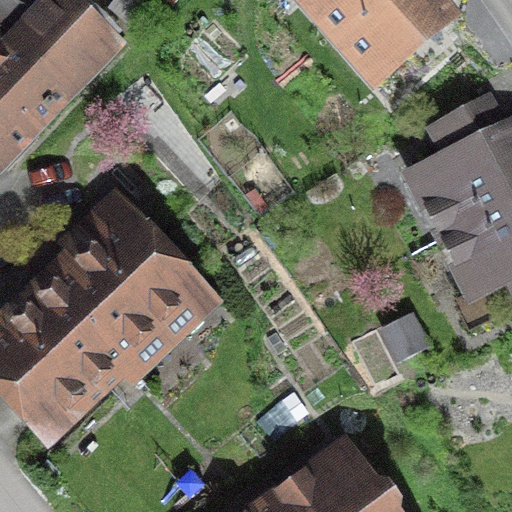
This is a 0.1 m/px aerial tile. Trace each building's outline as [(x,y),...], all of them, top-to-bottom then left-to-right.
[(297,0),(283,12),(362,102),(448,26),(424,0),(297,0)] [(0,184),(121,63),(58,1),(4,56),(0,51),(0,184)] [(427,239),(511,196),(511,132),(502,137),(491,114),(426,147),(439,173),(403,191),(427,239)] [(511,196),(427,239),(465,315),(509,293),(511,299),(511,196)] [(222,320),(116,209),(0,319),(0,426),(33,461),(118,381),(136,401),(222,320)] [(377,511),(341,460),(264,511),(377,511)]
